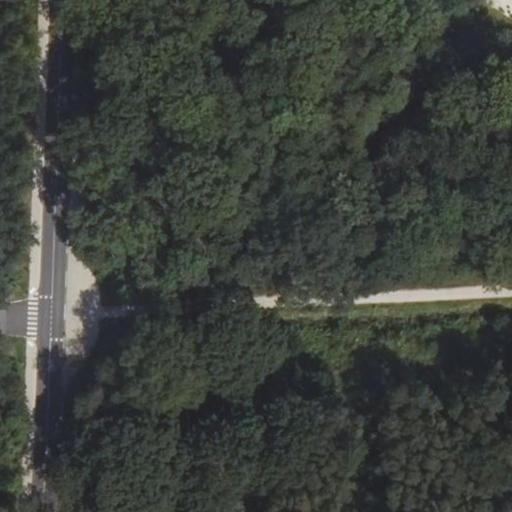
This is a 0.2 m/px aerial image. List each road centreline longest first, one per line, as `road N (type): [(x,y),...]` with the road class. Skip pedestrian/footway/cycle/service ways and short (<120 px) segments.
road 1 (track): [(40,316),(511,290)]
road 2 (tertiary): [(40,316),(51,0)]
road 3 (tertiary): [(33,511),(40,316)]
